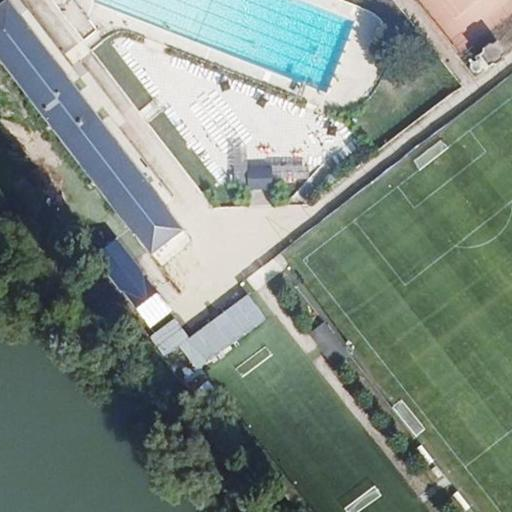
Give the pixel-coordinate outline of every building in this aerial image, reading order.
[(133,232),(150,253),(181,229),(164,208),(166,207),(7,0),(6,0),(0,5),(0,59),(132,232),(133,232)] [(482,52),(478,55),(487,68),(491,65),(494,66),(501,60),(502,57),(506,54),(496,41),(493,43),(489,43),(482,49),(482,52)] [(271,172),(249,173),(249,188),(271,187),(271,172)] [(167,305),(115,239),(95,256),(123,290),(122,291),(145,321),(167,305)] [(194,241),(160,267),(176,288),(210,262),(194,241)] [(245,295),(184,335),(172,318),(146,336),(160,357),(174,347),(190,370),(263,321),(245,295)] [(149,326),(170,310),(167,305),(145,321),(149,326)] [(330,366),(349,352),(326,319),(306,333),(330,366)]
